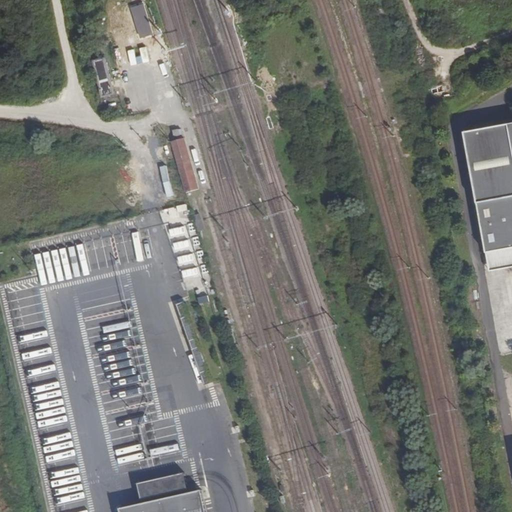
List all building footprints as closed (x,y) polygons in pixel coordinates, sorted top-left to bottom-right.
[(93,58),(103,95),(114,92),(104,55),(93,58)] [(511,124),(463,133),(485,251),(511,246),(511,124)] [(186,194),(199,190),(184,137),(171,140),(186,194)] [(170,213),(163,213),(163,219),(189,220),(190,206),(170,206),(170,213)] [(174,240),(188,236),(185,225),(171,229),(174,240)] [(175,243),(177,254),(192,251),(190,239),(175,243)] [(182,268),(197,264),(194,253),(179,257),(182,268)] [(178,298),(188,336),(201,332),(190,293),(178,298)] [(188,336),(191,346),(204,342),(201,332),(188,336)] [(191,346),(202,383),(215,379),(204,342),(191,346)] [(145,497),(191,486),(187,469),(141,480),(145,497)] [(210,511),(204,487),(124,505),(125,511),(210,511)]
